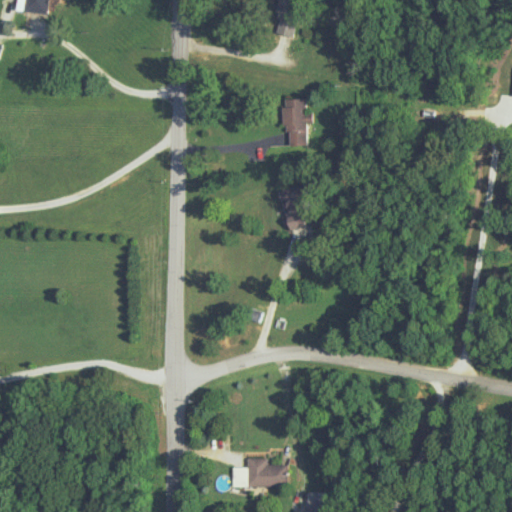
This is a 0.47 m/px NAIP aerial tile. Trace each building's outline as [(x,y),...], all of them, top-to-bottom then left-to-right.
[(45,13),(46,0),(22,0),(22,12),(45,13)] [(293,37),(301,0),(277,0),(270,31),(293,37)] [(304,112),(304,98),(282,99),(282,145),(306,144),(306,122),(310,122),(310,112),(304,112)] [(276,194),(287,231),(310,223),(299,187),(276,194)] [(246,458),(246,486),(287,486),(287,463),(266,463),(266,458),(246,458)]
